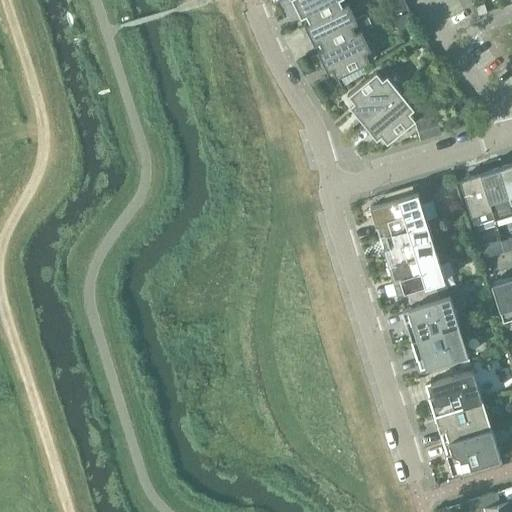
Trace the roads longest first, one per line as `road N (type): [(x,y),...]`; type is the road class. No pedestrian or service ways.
road 1 (track): [(70,511),(1,301),(4,239),(46,145),(7,0)]
road 2 (unclassified): [(418,485),(335,212),(336,193)]
road 3 (unclassified): [(336,193),(314,128),(253,8)]
road 4 (unclassified): [(336,193),(511,140)]
road 5 (unclassified): [(511,121),(428,0)]
